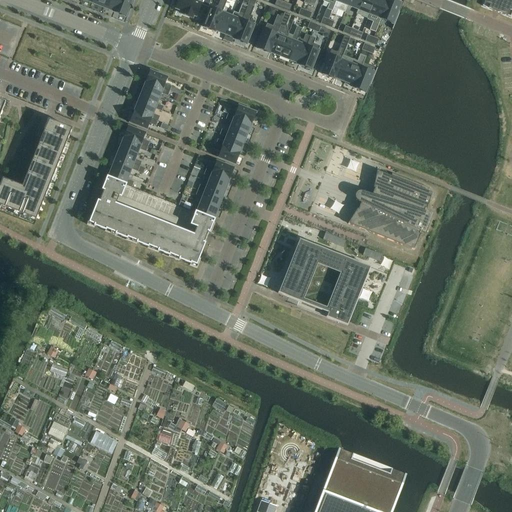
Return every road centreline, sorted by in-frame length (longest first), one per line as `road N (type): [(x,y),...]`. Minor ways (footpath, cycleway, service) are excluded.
road 1 (residential): [(166,59),(192,37),(347,99),(336,126),(285,106)]
road 2 (residential): [(202,309),(64,233),(107,116)]
road 3 (residential): [(285,106),(202,309)]
road 4 (residential): [(354,380),(202,309)]
road 5 (residential): [(473,471),(470,433),(354,380)]
road 6 (residential): [(285,106),(166,59)]
road 7 (residential): [(135,47),(16,0)]
road 8 (residential): [(398,267),(354,380)]
